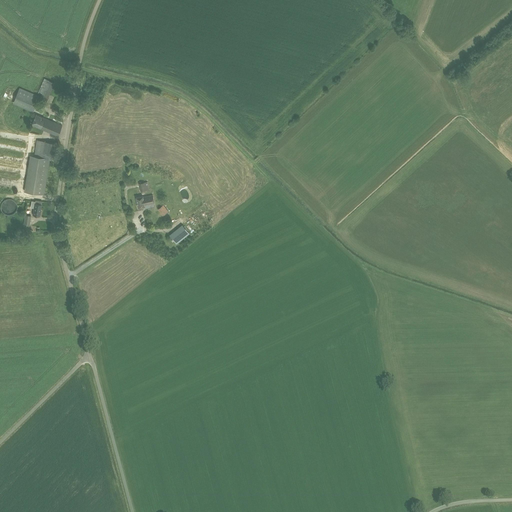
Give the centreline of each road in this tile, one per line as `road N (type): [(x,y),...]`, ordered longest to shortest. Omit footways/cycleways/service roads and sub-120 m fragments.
road 1 (unclassified): [(90,353),(53,215),(79,60),(99,0)]
road 2 (unclassified): [(132,511),(90,353)]
road 3 (unclassified): [(0,443),(90,353)]
